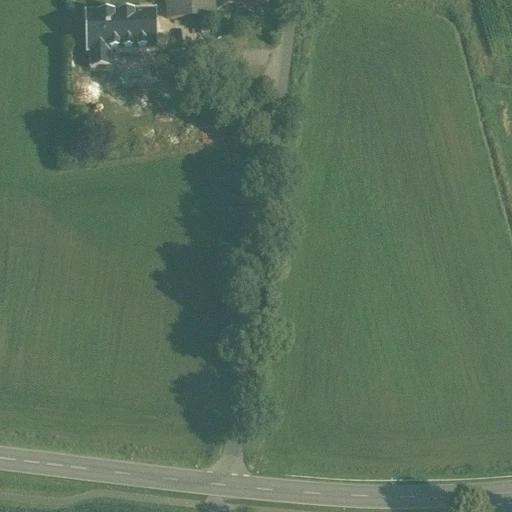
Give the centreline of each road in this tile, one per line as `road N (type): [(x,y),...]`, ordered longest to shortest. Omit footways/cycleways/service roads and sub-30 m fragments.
road 1 (unclassified): [(290,0),(226,485)]
road 2 (tertiary): [(226,485),(343,497),(511,493)]
road 3 (tertiary): [(0,459),(226,485)]
